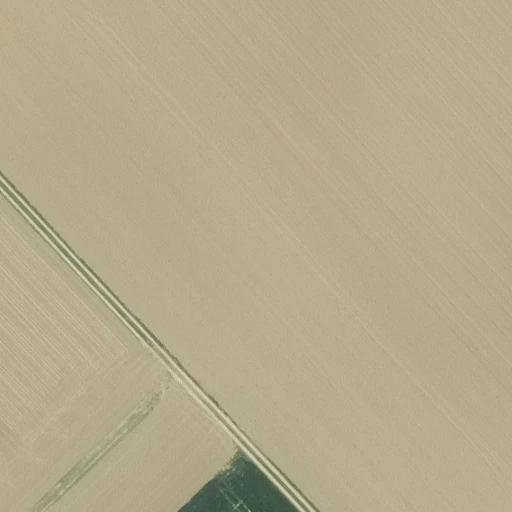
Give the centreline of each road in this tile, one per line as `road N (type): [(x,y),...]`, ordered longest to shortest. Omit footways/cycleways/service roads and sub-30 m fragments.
road 1 (track): [(0,181),(305,511)]
road 2 (track): [(42,511),(180,380)]
